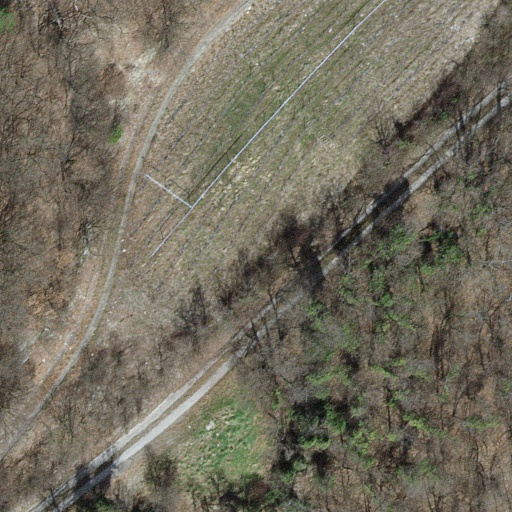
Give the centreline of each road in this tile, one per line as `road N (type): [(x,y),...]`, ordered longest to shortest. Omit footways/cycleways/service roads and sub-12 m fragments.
road 1 (track): [(511,134),(160,460),(85,511)]
road 2 (track): [(0,477),(73,395),(119,309),(164,116),(228,17),(250,0)]
